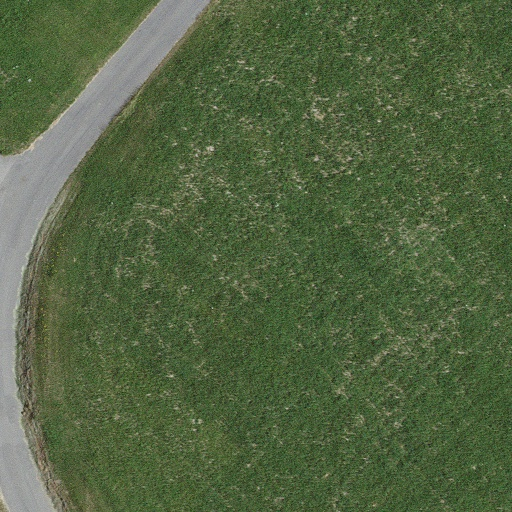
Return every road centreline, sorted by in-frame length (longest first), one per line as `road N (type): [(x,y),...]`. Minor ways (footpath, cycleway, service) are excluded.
road 1 (unclassified): [(187,0),(40,164),(14,208)]
road 2 (unclassified): [(0,383),(4,423),(34,511)]
